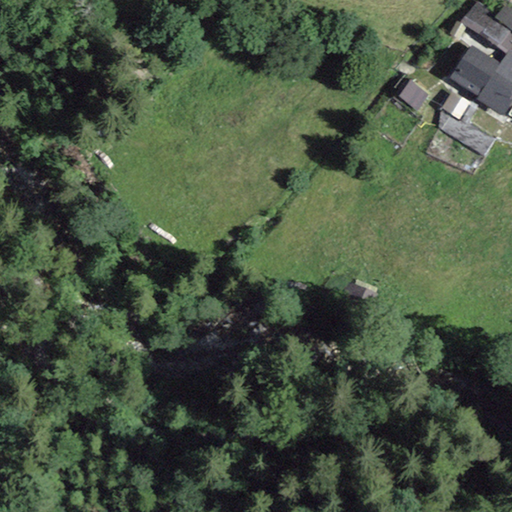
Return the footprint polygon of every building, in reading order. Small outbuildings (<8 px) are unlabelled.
[(511,30),(511,4),(499,15),(511,30)] [(511,103),(511,70),(471,46),(451,79),(478,96),(477,99),(504,116),(511,103)] [(430,96),(411,81),(394,102),(412,117),(430,96)] [(470,103),(452,91),(442,108),(460,119),(470,103)] [(350,279),(337,304),(365,318),(378,294),(350,279)]
